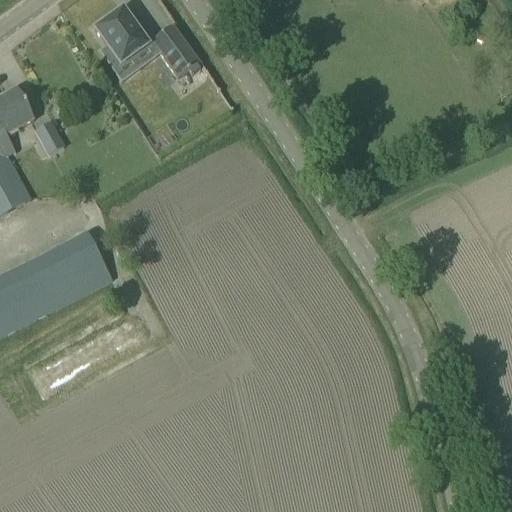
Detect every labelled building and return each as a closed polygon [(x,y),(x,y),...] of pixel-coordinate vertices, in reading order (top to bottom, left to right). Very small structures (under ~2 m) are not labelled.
[(137,35),(121,13),(107,24),(104,20),(93,27),(96,31),(94,33),(105,49),(98,55),(112,74),(147,49),(137,35)] [(198,65),(172,30),(150,46),(175,81),(198,65)] [(4,139),(33,124),(16,92),(0,100),(0,218),(29,203),(5,161),(13,156),(4,139)] [(32,133),(45,159),(62,151),(49,125),(32,133)] [(0,280),(0,340),(109,284),(85,237),(0,280)]
